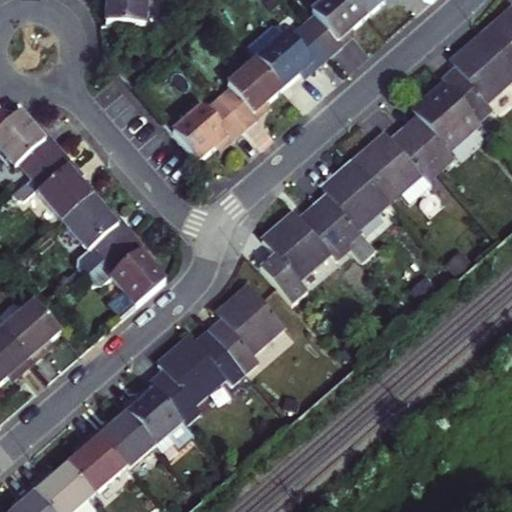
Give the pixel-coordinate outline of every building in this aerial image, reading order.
[(110,0),(109,28),(148,30),(149,0),(110,0)] [(373,15),(358,0),(330,0),(317,11),(322,16),(308,29),(335,59),(349,46),(344,41),(356,30),(373,15)] [(389,0),(422,0),(426,4),(433,6),(440,0),(358,0),(373,15),(389,1),(389,0)] [(511,11),(508,15),(484,37),(511,68),(511,11)] [(335,59),(308,29),(294,41),(289,36),(285,40),(275,30),(250,52),(259,63),(286,92),(304,76),(314,66),(320,73),(335,59)] [(344,41),(349,46),(354,42),(361,36),(356,30),(344,41)] [(511,86),(511,68),(484,37),(461,58),(456,63),(463,70),(445,86),(483,128),(496,115),(489,107),(511,86)] [(249,134),(263,123),(258,117),(269,107),(286,92),(259,63),(230,89),(234,93),(221,104),(249,134)] [(314,66),(304,76),(309,82),(314,77),(320,73),(314,66)] [(483,128),(445,86),(422,107),(418,111),(425,119),(407,136),(444,177),(457,165),(450,158),(483,128)] [(249,134),(221,104),(209,115),(205,111),(175,137),(202,166),(220,151),(231,140),(236,146),(249,134)] [(258,117),(263,123),(268,118),(274,113),(269,107),(258,117)] [(0,136),(11,127),(0,114),(0,136)] [(20,166),(34,183),(65,156),(51,139),(45,144),(36,133),(22,117),(11,127),(0,136),(0,152),(15,170),(20,166)] [(45,144),(51,139),(45,132),(42,128),(36,133),(45,144)] [(444,177),(407,136),(389,152),(382,144),(373,153),(355,168),(392,210),(423,181),(430,188),(444,177)] [(231,151),(236,146),(231,140),(220,151),(225,156),(231,151)] [(37,197),(65,230),(95,204),(80,186),(72,176),(78,171),(65,156),(34,183),(15,200),(19,204),(25,204),(41,191),(42,193),(37,197)] [(392,210),(355,168),(331,190),(326,195),(334,203),(316,219),(353,260),(367,248),(359,239),(392,210)] [(81,175),(78,171),(72,176),(80,186),(86,181),(81,175)] [(95,256),(106,269),(137,241),(126,228),(119,233),(109,221),(95,204),(65,230),(90,260),(95,256)] [(119,233),(126,228),(120,220),(116,215),(109,221),(119,233)] [(353,260),(316,219),(298,235),(291,228),(285,233),(264,251),(272,260),(257,274),(286,306),(333,263),(341,272),(353,260)] [(167,290),(152,272),(143,260),(149,255),(137,241),(106,269),(86,287),(95,298),(103,298),(114,288),(125,301),(112,312),(112,318),(122,330),(167,290)] [(153,260),(149,255),(143,260),(152,272),(158,266),(153,260)] [(214,342),(249,382),(261,371),(254,363),(286,334),(250,293),(228,313),(223,317),(231,327),(214,342)] [(65,337),(39,309),(10,335),(39,369),(56,355),(52,349),(58,343),(65,337)] [(39,369),(10,335),(0,343),(0,392),(1,394),(13,384),(18,379),(23,384),(39,369)] [(249,382),(214,342),(195,359),(186,350),(180,355),(157,375),(175,396),(166,404),(185,425),(228,387),(235,395),(249,382)] [(52,349),(56,355),(59,352),(63,349),(58,343),(52,349)] [(20,386),(23,384),(18,379),(13,384),(17,389),(20,386)] [(136,419),(165,452),(189,430),(185,425),(166,404),(160,397),(146,410),(141,405),(138,407),(131,414),(136,419)] [(111,431),(104,438),(134,472),(138,476),(165,452),(136,419),(119,434),(115,428),(111,431)] [(77,470),(103,499),(134,472),(104,438),(86,453),(90,459),(86,464),(77,470)] [(90,459),(86,453),(84,455),(81,458),(86,464),(90,459)] [(77,470),(65,482),(60,486),(55,480),(39,494),(54,511),(88,511),(103,499),(77,470)] [(58,478),(55,480),(60,486),(65,482),(60,476),(58,478)] [(54,511),(39,494),(30,503),(25,507),(29,511),(54,511)]
